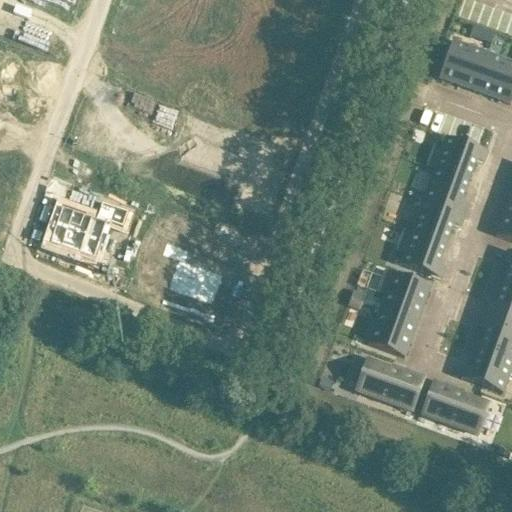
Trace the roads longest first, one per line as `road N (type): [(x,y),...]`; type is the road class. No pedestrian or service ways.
road 1 (residential): [(102,0),(12,257),(236,350),(359,0)]
road 2 (unclassified): [(406,0),(267,381)]
road 3 (residential): [(435,366),(509,134)]
